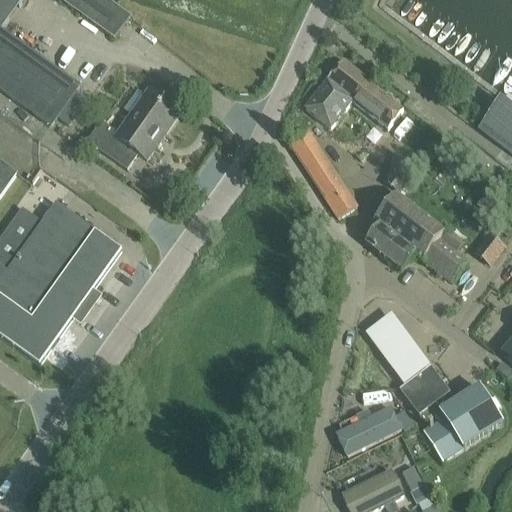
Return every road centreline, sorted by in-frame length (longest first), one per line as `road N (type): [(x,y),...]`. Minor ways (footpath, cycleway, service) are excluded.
road 1 (unclassified): [(4,504),(265,128)]
road 2 (residential): [(307,511),(355,280),(344,239),(265,128)]
road 3 (unclassified): [(265,128),(323,0)]
